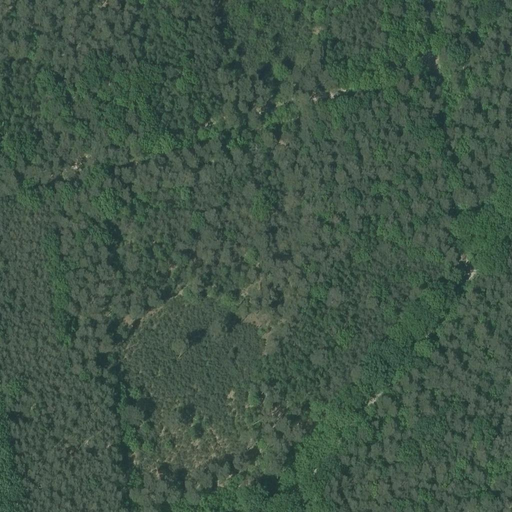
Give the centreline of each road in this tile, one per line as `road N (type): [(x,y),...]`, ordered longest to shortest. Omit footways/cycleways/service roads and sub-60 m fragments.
road 1 (track): [(438,90),(0,207)]
road 2 (track): [(468,264),(285,496)]
road 3 (track): [(468,264),(458,248),(438,90)]
